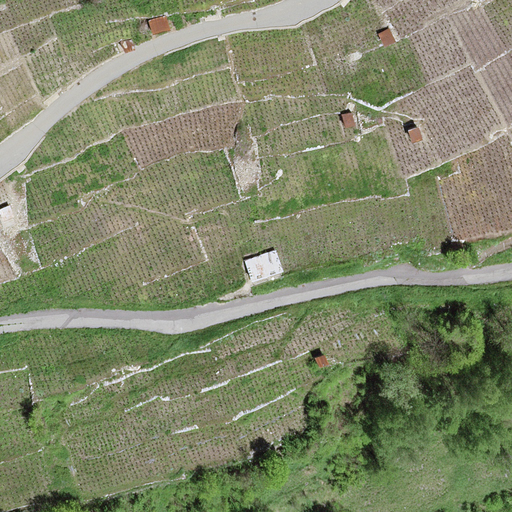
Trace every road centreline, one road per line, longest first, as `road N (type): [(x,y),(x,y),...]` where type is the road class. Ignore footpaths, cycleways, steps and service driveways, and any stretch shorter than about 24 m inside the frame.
road 1 (unclassified): [(511,272),(386,276),(195,320),(0,325)]
road 2 (unclassified): [(0,157),(85,87),(148,49),(313,0)]
